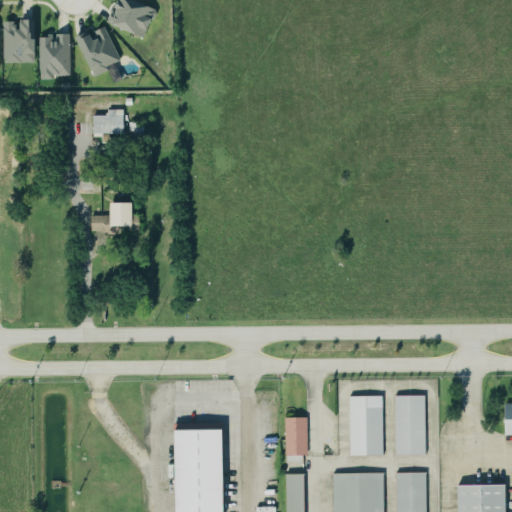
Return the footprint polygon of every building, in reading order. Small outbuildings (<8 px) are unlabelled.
[(120,0),(112,24),(149,38),(160,9),(135,0),(120,0)] [(7,22),(7,63),(40,63),(40,21),(22,21),(22,22),(7,22)] [(95,74),(123,65),(110,27),(82,36),(95,74)] [(42,36),(43,80),(57,80),(57,77),(73,76),(72,35),(42,36)] [(126,112),(97,111),(96,135),(126,135),(126,112)] [(135,203),(113,203),(114,215),(94,216),(94,229),(142,228),(142,216),(136,216),(135,203)] [(353,456),(386,456),(386,396),(353,397),(353,456)] [(428,396),(398,396),(398,456),(428,455),(428,396)] [(288,419),(289,456),(310,456),(309,418),(288,419)] [(180,432),(180,511),(229,511),(229,431),(180,432)] [(335,511),(386,511),(386,473),(335,474),(335,511)] [(429,511),(429,473),(399,473),(399,511),(429,511)] [(308,511),(308,475),(288,475),(289,511),(308,511)] [(461,487),(461,511),(510,511),(510,486),(461,487)]
